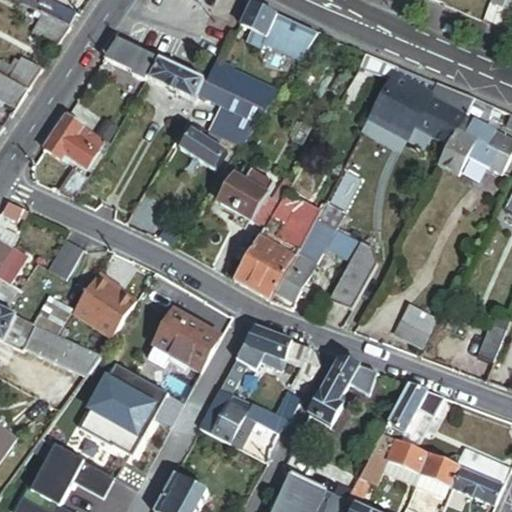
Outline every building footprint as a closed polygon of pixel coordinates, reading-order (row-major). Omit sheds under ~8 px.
[(511,0),(490,0),(489,4),(510,12),(511,5),(511,0)] [(303,60),(318,38),(252,6),(242,26),(256,32),(250,43),(263,49),(262,50),(269,53),(272,46),(303,60)] [(57,49),(68,33),(44,17),(34,33),(57,49)] [(147,84),(156,62),(119,44),(106,64),(135,75),(134,78),(147,84)] [(406,75),(366,58),(362,68),(373,73),(398,86),(406,75)] [(0,78),(29,93),(42,73),(21,61),(19,64),(14,62),(10,69),(0,63),(0,78)] [(266,114),(277,98),(268,95),(269,93),(231,75),(234,70),(217,63),(213,71),(219,75),(213,89),(266,114)] [(241,152),(266,114),(213,89),(161,64),(151,84),(196,105),(198,99),(221,109),(209,136),(241,152)] [(373,73),(362,68),(359,75),(343,102),(353,108),(371,79),(373,73)] [(474,102),(406,75),(398,86),(368,127),(410,144),(417,133),(419,134),(418,136),(419,140),(427,144),(432,144),(433,141),(448,149),(474,102)] [(17,112),(29,93),(0,78),(0,102),(5,105),(17,112)] [(492,110),(474,102),(449,149),(439,166),(460,177),(470,159),(506,178),(511,166),(511,143),(482,128),(492,110)] [(112,147),(119,136),(76,109),(69,120),(107,144),(112,147)] [(88,174),(107,144),(69,120),(47,154),(62,165),(65,160),(88,174)] [(410,144),(368,127),(360,137),(403,155),(410,144)] [(228,158),(194,134),(181,154),(216,177),(228,158)] [(75,204),(90,182),(75,172),(59,197),(75,204)] [(265,233),(281,206),(272,201),(268,198),(274,186),(250,173),(244,185),(234,179),(219,207),(265,233)] [(287,194),(292,185),(284,180),(272,201),(281,206),(287,194)] [(511,193),(503,210),(511,215),(511,193)] [(318,212),(287,194),(281,206),(265,233),(236,285),(271,305),(275,295),(279,297),(299,257),(297,256),(314,220),(319,212),(318,212)] [(314,220),(334,231),(342,216),(322,205),(318,212),(319,212),(314,220)] [(11,206),(4,216),(21,225),(23,221),(28,223),(31,216),(11,206)] [(275,295),(271,305),(293,313),(296,307),(295,306),(324,249),(334,231),(314,220),(297,256),(299,257),(279,297),(275,295)] [(161,244),(175,251),(187,232),(175,224),(161,244)] [(0,242),(13,250),(20,237),(0,226),(0,242)] [(358,245),(334,231),(324,249),(349,263),(358,245)] [(0,274),(13,250),(0,242),(0,274)] [(65,243),(49,274),(67,283),(83,253),(65,243)] [(328,304),(351,313),(377,268),(370,252),(358,245),(349,263),(328,304)] [(30,258),(13,250),(0,274),(0,279),(13,286),(15,287),(30,258)] [(80,312),(77,318),(115,344),(138,305),(114,289),(116,286),(103,278),(80,312)] [(0,279),(0,309),(13,286),(0,279)] [(54,299),(37,329),(38,330),(62,341),(77,318),(80,312),(54,299)] [(402,322),(431,337),(438,322),(409,307),(402,322)] [(20,321),(0,310),(0,343),(7,347),(11,338),(20,321)] [(224,341),(176,312),(155,346),(171,356),(203,375),(224,341)] [(30,347),(38,330),(37,329),(20,321),(11,338),(30,347)] [(423,352),(431,337),(402,322),(394,337),(423,352)] [(493,366),(506,333),(490,327),(478,360),(493,366)] [(103,361),(62,341),(38,330),(30,347),(27,353),(88,382),(103,361)] [(317,354),(257,332),(233,375),(242,380),(247,371),(250,373),(258,355),(305,373),(300,382),(312,388),(322,370),(317,354)] [(171,356),(155,346),(147,361),(163,370),(171,356)] [(342,410),(361,372),(347,367),(341,368),(313,420),(334,432),(345,412),(342,410)] [(151,420),(164,397),(170,400),(171,398),(119,369),(83,434),(136,462),(146,442),(141,439),(145,431),(151,434),(157,423),(151,420)] [(447,404),(411,390),(384,439),(419,454),(435,423),(447,404)] [(292,426),(223,395),(202,433),(233,449),(247,422),(257,427),(279,439),(292,426)] [(0,427),(6,432),(9,427),(0,420),(0,427)] [(247,422),(233,449),(242,454),(257,427),(247,422)] [(0,471),(20,442),(6,432),(0,427),(0,471)] [(419,454),(384,439),(374,459),(391,466),(423,480),(433,459),(419,454)] [(25,490),(13,511),(65,511),(62,510),(75,486),(105,503),(117,482),(58,451),(34,495),(25,490)] [(506,491),(511,479),(511,473),(467,455),(459,471),(465,473),(506,491)] [(391,466),(374,459),(359,485),(370,490),(371,487),(379,491),(391,466)] [(433,459),(423,480),(455,494),(465,473),(459,471),(433,459)] [(497,511),(506,491),(465,473),(455,494),(497,511)] [(203,511),(211,498),(177,479),(159,511),(203,511)] [(320,511),(328,495),(295,480),(281,511),(320,511)] [(370,490),(359,485),(349,504),(361,510),(370,490)]
